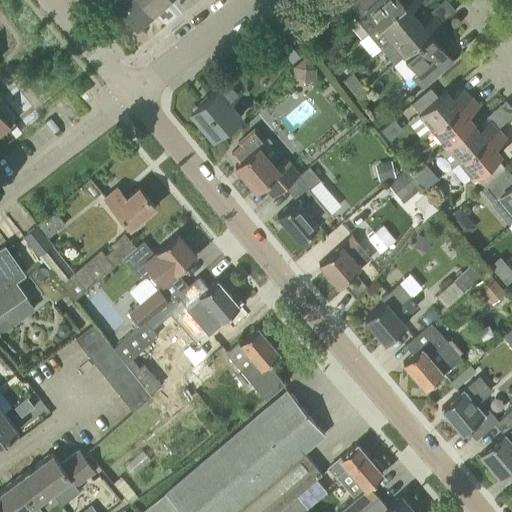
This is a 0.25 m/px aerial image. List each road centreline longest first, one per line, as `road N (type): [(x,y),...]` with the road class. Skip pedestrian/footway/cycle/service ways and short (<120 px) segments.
road 1 (tertiary): [(481,511),(130,94)]
road 2 (residential): [(0,194),(130,94)]
road 3 (tertiary): [(130,94),(255,0)]
